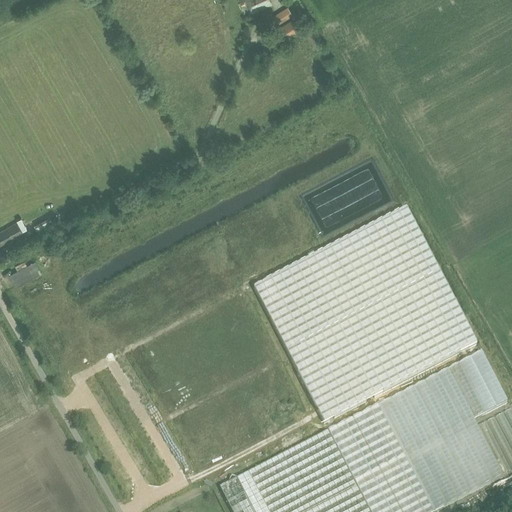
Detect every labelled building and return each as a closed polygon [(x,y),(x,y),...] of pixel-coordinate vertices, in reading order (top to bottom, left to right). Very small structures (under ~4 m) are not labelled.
[(247,0),(252,11),(272,3),(270,0),(247,0)] [(285,9),(273,17),(278,25),(290,17),(285,9)] [(286,39),(300,30),(293,18),(278,27),(286,39)] [(324,424),(478,344),(407,208),(253,288),(324,424)] [(38,226),(43,233),(58,225),(54,217),(38,226)] [(0,245),(23,233),(17,222),(0,231),(0,245)] [(15,286),(42,272),(36,261),(27,266),(24,261),(15,266),(18,271),(9,275),(15,286)] [(447,370),(219,489),(231,511),(434,511),(511,471),(511,408),(479,426),(447,370)]
